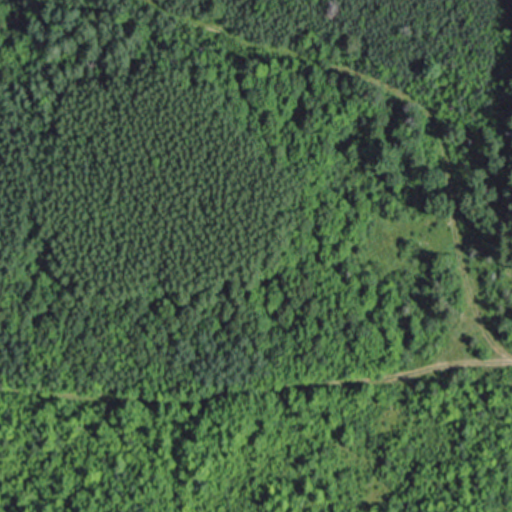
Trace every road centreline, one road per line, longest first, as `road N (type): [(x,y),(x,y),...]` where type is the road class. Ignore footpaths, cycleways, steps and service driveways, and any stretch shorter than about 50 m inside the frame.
road 1 (track): [(511,362),(479,326),(454,239),(446,154),(426,111),(388,84),(188,21),(155,0)]
road 2 (track): [(511,363),(163,399),(0,387)]
